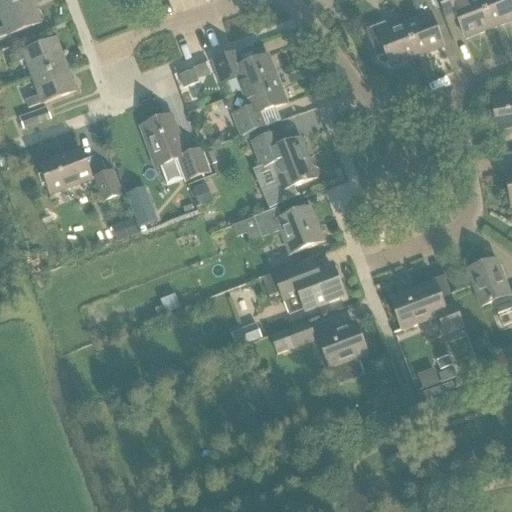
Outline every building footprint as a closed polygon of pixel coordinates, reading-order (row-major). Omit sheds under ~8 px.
[(0,0),(0,9),(25,0),(0,0)] [(25,0),(0,9),(0,20),(3,29),(0,30),(0,39),(6,37),(42,24),(33,0),(25,0)] [(430,16),(423,0),(419,0),(412,3),(419,20),(404,25),(417,59),(443,49),(430,15),(430,16)] [(479,0),(469,0),(463,3),(462,0),(449,0),(453,7),(452,7),(465,41),(491,31),(479,0)] [(479,0),(491,31),(511,22),(511,7),(509,0),(479,0)] [(385,24),(376,28),(366,31),(376,58),(386,55),(391,69),(417,59),(404,25),(388,32),(385,24)] [(12,66),(24,61),(31,79),(67,66),(57,40),(21,53),(21,54),(9,58),(12,66)] [(237,79),(243,94),(277,82),(268,58),(240,68),(235,55),(213,63),(221,85),(237,79)] [(31,79),(38,97),(26,102),(29,110),(41,105),(41,106),(77,92),(67,66),(31,79)] [(277,82),(243,94),(232,99),(231,98),(226,100),(226,101),(228,101),(228,102),(225,108),(235,113),(236,115),(233,116),(242,138),(264,129),(259,116),(286,106),(277,82)] [(511,95),(491,100),(497,132),(511,129),(511,95)] [(24,131),(52,121),(48,109),(20,119),(24,131)] [(185,157),(178,138),(170,118),(142,128),(157,169),(178,161),(186,182),(208,174),(200,152),(185,157)] [(262,192),(269,211),(300,200),(300,198),(297,199),(293,188),(312,181),(302,155),(305,154),(300,141),(280,148),(275,136),(253,144),(263,170),(273,166),(280,185),(262,192)] [(51,196),(91,181),(80,151),(40,166),(51,196)] [(104,203),(121,197),(112,172),(94,179),(104,203)] [(207,183),(193,190),(201,207),(215,200),(207,183)] [(145,188),(127,195),(140,229),(157,223),(145,188)] [(323,244),(309,208),(281,219),(277,210),(254,219),(262,240),(282,232),(291,256),(323,244)] [(119,242),(139,235),(134,219),(113,226),(119,242)] [(511,295),(509,296),(496,261),(468,271),(482,308),(493,304),(498,316),(511,310),(511,295)] [(300,264),(273,275),(281,297),(289,316),(304,310),(305,313),(343,298),(332,267),(306,278),(300,264)] [(443,309),(434,285),(391,301),(402,331),(438,317),(445,336),(464,329),(454,305),(443,309)] [(163,307),(155,310),(159,319),(181,311),(175,298),(161,303),(163,307)] [(239,348),(263,337),(257,324),(233,334),(239,348)] [(314,341),(308,324),(270,338),(277,356),(314,341)] [(354,325),(318,339),(330,370),(328,371),(335,388),(364,377),(365,377),(358,359),(366,356),(354,325)] [(451,370),(438,376),(440,381),(441,385),(455,379),(454,376),(451,370)] [(453,384),(418,395),(420,402),(455,391),(453,384)]
